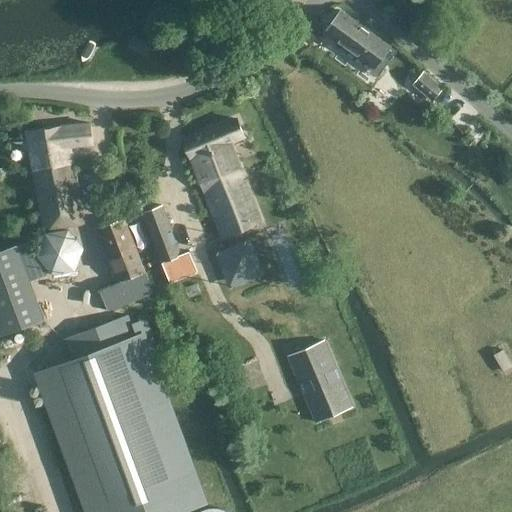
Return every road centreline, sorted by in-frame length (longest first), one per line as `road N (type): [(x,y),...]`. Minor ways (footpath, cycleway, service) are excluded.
road 1 (track): [(30,511),(0,376),(50,344),(96,274),(88,202),(101,160),(101,98)]
road 2 (unclassified): [(0,94),(134,99),(199,86),(263,53),(315,0)]
road 3 (unclassified): [(511,133),(351,0)]
